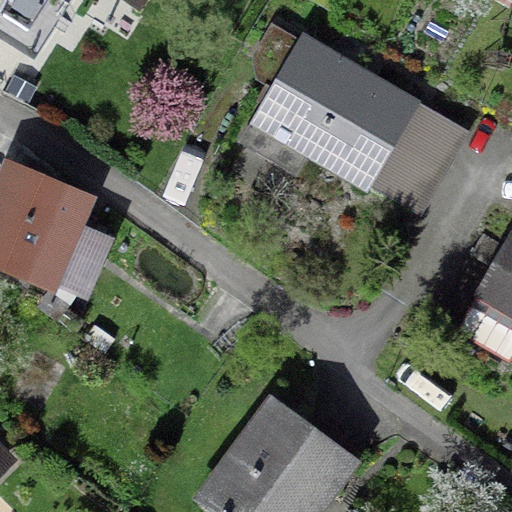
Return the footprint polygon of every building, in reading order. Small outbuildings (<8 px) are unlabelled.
[(511,0),(475,0),(487,6),(490,1),(511,13),(511,0)] [(305,158),(306,156),(365,189),(365,188),(411,214),(436,170),(391,144),(411,110),(299,45),(240,146),(290,175),(301,156),(305,158)] [(65,200),(9,176),(0,196),(0,265),(51,288),(83,212),(64,204),(65,200)] [(511,235),(454,334),(506,364),(511,353),(511,235)] [(316,511),(353,462),(271,402),(195,505),(204,511),(286,511),(292,505),(302,511),(316,511)]
